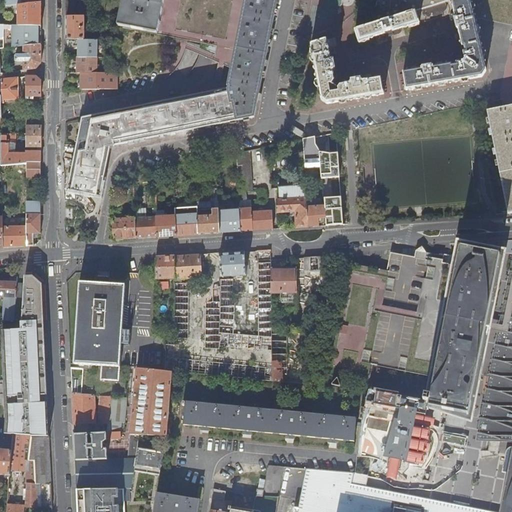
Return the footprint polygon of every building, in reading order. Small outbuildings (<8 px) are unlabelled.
[(123,0),(118,27),(217,45),(215,60),(231,68),(228,85),(229,86),(228,88),(83,118),(69,190),(102,196),(112,145),(115,145),(256,116),(278,0),(123,0)] [(377,0),(372,25),(416,11),(451,0),(377,0)] [(511,104),(504,107),(502,107),(487,110),(508,214),(511,213),(511,0),(451,0),(456,17),(455,17),(455,19),(454,19),(456,28),(457,28),(458,29),(459,29),(463,47),(465,46),(466,51),(464,52),(465,54),(463,55),(459,61),(460,63),(457,63),(457,65),(452,66),(452,64),(434,67),(432,63),(421,65),(422,69),(404,72),(407,90),(415,88),(416,90),(423,89),(423,87),(438,84),(439,86),(447,85),(446,83),(461,80),(461,82),(470,81),(469,79),(482,77),(487,70),(483,57),(485,57),(484,49),(481,49),(478,34),(480,34),(478,26),(476,27),(474,18),(511,24),(511,104)] [(18,5),(18,25),(42,26),(42,15),(42,2),(18,5)] [(420,24),(416,11),(372,25),(356,30),(360,43),(370,41),(370,39),(383,34),(384,37),(396,34),(395,30),(409,26),(409,28),(420,24)] [(84,40),(84,16),(67,16),(67,30),(67,40),(79,40),(84,40)] [(42,26),(18,25),(0,24),(0,49),(21,47),(42,45),(42,38),(42,26)] [(327,39),(312,44),(313,52),(311,52),(313,64),(316,63),(318,80),(317,80),(318,88),(320,88),(322,99),(329,104),(339,102),(340,104),(347,102),(347,100),(364,98),(364,99),(372,98),(372,96),(384,94),(381,78),(363,81),(361,76),(350,78),(351,83),(342,85),(339,89),(332,84),(335,81),(333,71),(338,70),(336,58),(331,59),(327,39)] [(79,40),(78,57),(98,57),(98,40),(84,40),(79,40)] [(24,62),(24,71),(37,69),(42,63),(42,52),(42,45),(21,47),(21,55),(16,55),(16,56),(16,61),(17,62),(24,62)] [(78,57),(78,73),(81,73),(97,73),(98,57),(78,57)] [(106,77),(106,73),(97,73),(81,73),(81,89),(100,89),(100,83),(97,83),(97,77),(106,77)] [(29,96),(42,96),(42,92),(42,77),(27,77),(27,99),(29,99),(29,96)] [(19,100),(18,78),(12,79),(2,80),(2,94),(2,103),(5,103),(5,100),(19,100)] [(42,127),(27,126),(27,135),(27,147),(41,147),(42,127)] [(322,167),(339,166),(337,138),(337,135),(337,133),(304,139),(305,168),(322,167)] [(8,136),(3,136),(3,166),(27,164),(27,162),(41,162),(41,155),(41,152),(27,152),(27,154),(16,154),(15,144),(10,144),(10,141),(8,141),(8,136)] [(253,189),(251,150),(237,153),(240,210),(241,231),(256,230),(274,229),(273,211),(252,212),(252,206),(260,205),(259,203),(267,202),(267,193),(265,188),(258,189),(259,200),(247,201),(246,189),(253,189)] [(197,169),(218,166),(217,157),(197,161),(197,169)] [(27,177),(41,177),(41,162),(27,162),(27,164),(27,177)] [(322,167),(325,204),(326,218),(333,217),(342,217),(339,166),(322,167)] [(296,211),(297,228),(308,227),(307,207),(306,184),(280,185),(281,200),(278,200),(279,212),(296,211)] [(213,216),(198,217),(199,235),(211,234),(220,233),(219,211),(219,207),(219,201),(215,202),(212,202),(213,209),(213,216)] [(322,206),(319,207),(307,207),(308,227),(319,226),(319,224),(318,218),(321,218),(326,218),(325,204),(321,204),(322,206)] [(34,234),(41,234),(41,209),(41,205),(27,205),(27,210),(27,222),(27,226),(27,246),(34,246),(34,234)] [(198,207),(176,209),(176,216),(177,236),(189,235),(199,235),(198,217),(198,210),(198,207)] [(225,211),(219,211),(220,233),(231,232),(241,231),(240,210),(225,211)] [(145,218),(136,218),(136,239),(148,238),(157,237),(157,217),(150,218),(150,215),(145,216),(145,218)] [(169,217),(157,217),(157,237),(167,237),(177,236),(176,216),(169,217)] [(342,217),(333,217),(333,226),(342,225),(342,217)] [(129,219),(113,220),(114,240),(128,240),(136,239),(136,218),(129,218),(129,219)] [(27,226),(4,227),(4,248),(17,247),(27,246),(27,226)] [(428,394),(427,400),(430,402),(432,402),(430,410),(431,410),(432,407),(471,414),(501,254),(466,247),(462,247),(434,394),(428,394)] [(220,348),(272,351),(272,333),(272,292),(272,268),(272,259),(272,249),(259,250),(259,335),(235,334),(235,307),(235,298),(234,298),(233,279),(230,279),(230,276),(237,276),(237,278),(243,278),(243,275),(247,275),(246,251),(235,252),(220,253),(222,280),(221,280),(221,287),(207,290),(205,348),(219,351),(220,348)] [(436,261),(444,262),(446,255),(437,254),(419,250),(417,257),(436,261)] [(453,264),(444,262),(436,261),(417,257),(393,252),(389,270),(352,262),(348,283),(348,287),(347,287),(338,330),(331,363),(331,366),(331,367),(331,376),(369,384),(373,364),(432,375),(453,264)] [(202,278),(201,254),(175,256),(175,278),(175,279),(202,278)] [(316,270),(330,270),(330,255),(316,256),(305,257),(305,270),(316,270)] [(157,279),(175,278),(175,256),(166,257),(157,257),(157,268),(157,279)] [(281,302),(297,302),(297,270),(281,270),(281,268),(272,268),(272,292),(281,292),(281,302)] [(511,270),(492,370),(496,377),(485,430),(505,434),(505,435),(511,436),(511,270)] [(47,395),(46,378),(47,378),(46,353),(46,343),(45,319),(43,284),(34,276),(26,276),(26,278),(26,283),(24,298),(22,322),(21,322),(22,329),(4,330),(2,331),(6,422),(5,434),(7,434),(13,435),(31,437),(49,436),(48,411),(48,410),(48,403),(41,403),(41,395),(47,395)] [(3,282),(0,281),(0,296),(5,297),(3,321),(15,321),(17,297),(18,283),(18,277),(3,279),(3,282)] [(102,365),(101,379),(114,380),(119,381),(126,284),(80,281),(74,363),(102,365)] [(26,283),(18,283),(17,297),(24,298),(26,283)] [(190,283),(176,283),(176,284),(175,338),(166,338),(166,344),(180,345),(180,338),(189,338),(190,283)] [(288,383),(288,333),(272,333),(272,351),(272,368),(272,381),(272,382),(288,383)] [(202,374),(272,381),(272,368),(166,357),(165,370),(172,371),(202,374)] [(83,368),(71,367),(73,393),(81,394),(83,368)] [(137,368),(129,458),(137,458),(139,444),(140,435),(167,436),(172,371),(165,370),(165,371),(137,368)] [(430,402),(427,400),(375,390),(375,386),(364,385),(364,389),(357,456),(423,462),(430,402)] [(96,423),(95,395),(81,394),(73,393),(73,410),(74,424),(96,423)] [(100,423),(109,424),(112,397),(101,396),(100,411),(100,423)] [(128,398),(112,397),(109,424),(108,433),(93,433),(88,434),(74,434),(75,449),(75,452),(75,460),(89,459),(94,459),(108,459),(107,451),(107,448),(105,448),(105,449),(104,449),(104,442),(107,440),(122,439),(121,431),(123,422),(126,422),(128,398)] [(187,402),(183,401),(183,405),(186,406),(184,425),(185,425),(354,442),(355,442),(357,419),(356,419),(187,402)] [(29,460),(31,437),(13,435),(12,451),(10,475),(8,505),(26,506),(25,506),(26,506),(27,484),(29,460)] [(442,444),(460,445),(460,436),(443,435),(442,444)] [(36,483),(51,483),(51,463),(49,436),(31,437),(29,460),(36,460),(36,483)] [(0,474),(10,475),(12,451),(0,449),(0,474)] [(112,485),(112,489),(125,489),(132,489),(137,458),(129,458),(108,459),(94,459),(89,459),(75,460),(76,469),(76,474),(99,474),(99,480),(109,480),(109,485),(112,485)] [(511,511),(511,458),(501,511),(475,511),(467,510),(467,511),(511,511)] [(27,484),(36,483),(36,460),(29,460),(27,484)] [(279,497),(285,466),(269,465),(264,490),(263,496),(278,497),(279,497)] [(452,511),(453,507),(348,486),(351,472),(306,468),(299,508),(295,507),(293,511),(452,511)] [(77,483),(77,489),(87,489),(87,474),(76,474),(77,483)] [(99,474),(76,474),(87,474),(87,489),(112,489),(112,485),(109,485),(109,480),(99,480),(99,474)] [(37,507),(36,483),(27,484),(26,506),(37,507)] [(36,483),(37,507),(53,507),(52,499),(51,483),(36,483)] [(126,511),(125,489),(112,489),(87,489),(77,489),(77,511),(126,511)] [(215,490),(213,500),(225,501),(226,492),(215,490)] [(159,493),(158,492),(154,511),(198,511),(201,500),(200,500),(159,493)]
